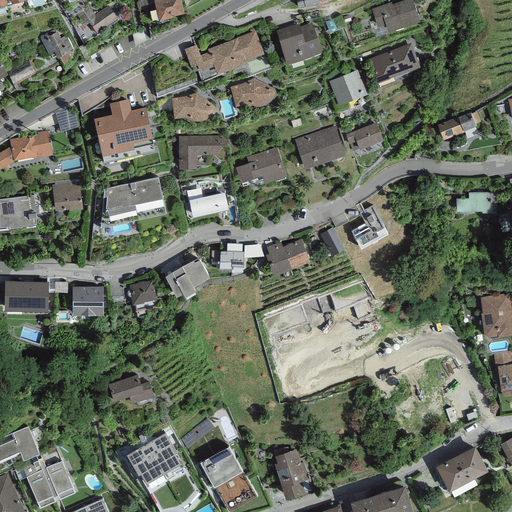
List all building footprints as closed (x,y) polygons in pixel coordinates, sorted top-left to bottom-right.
[(154,0),(138,0),(137,2),(138,10),(149,8),(148,4),(155,1),(154,0)] [(181,0),(154,0),(155,1),(156,4),(159,17),(184,11),(181,0)] [(296,0),(298,9),(328,1),(328,0),(296,0)] [(372,7),(377,25),(386,22),(388,29),(420,19),(413,0),(401,0),(392,3),(391,1),(372,7)] [(152,19),(159,17),(156,4),(154,4),(155,8),(150,9),(152,19)] [(117,17),(108,5),(95,15),(88,6),(77,14),(85,24),(89,21),(97,32),(117,17)] [(299,22),(276,30),(287,62),(323,50),(313,21),(301,25),(299,22)] [(197,43),(184,48),(191,65),(197,63),(200,70),(214,65),(217,72),(246,61),(245,59),(264,51),(255,29),(207,48),(208,51),(201,54),(197,43)] [(47,32),(40,36),(48,52),(54,49),(58,56),(68,51),(57,31),(49,35),(47,32)] [(411,41),(370,58),(376,71),(372,72),(376,83),(421,65),(411,41)] [(29,59),(7,71),(13,82),(35,70),(29,59)] [(357,69),(329,80),(339,104),(367,93),(357,69)] [(242,83),(230,86),(235,105),(246,102),(248,103),(250,104),(253,105),(256,105),(259,104),(261,104),(264,103),(267,101),(270,100),(272,98),(274,95),(275,94),(276,92),(275,90),(275,89),(273,88),(254,77),(242,83)] [(184,96),(171,97),(174,117),(185,115),(187,116),(189,117),(192,118),(195,119),(197,119),(200,119),(203,118),(206,117),(209,116),(212,114),(214,112),(215,111),(216,109),(216,107),(216,105),(214,104),(197,92),(184,96)] [(129,97),(109,102),(111,112),(94,116),(102,152),(134,144),(134,142),(154,137),(145,104),(131,108),(129,97)] [(235,114),(233,100),(224,101),(226,115),(235,114)] [(470,111),(437,123),(443,138),(465,131),(464,129),(475,125),(474,123),(471,113),(470,111)] [(477,111),(471,113),(474,123),(480,120),(477,111)] [(377,121),(346,133),(353,151),(384,138),(377,121)] [(335,124),(295,139),(305,167),(345,153),(335,124)] [(53,153),(48,130),(37,132),(37,133),(10,138),(10,145),(0,151),(0,166),(15,158),(33,154),(33,157),(53,153)] [(221,135),(178,135),(178,166),(196,166),(196,153),(221,153),(221,146),(227,146),(227,136),(221,136),(221,135)] [(246,156),(248,162),(236,166),(243,186),(264,179),(265,183),(286,176),(276,146),(246,156)] [(166,211),(158,175),(130,181),(124,183),(104,187),(100,226),(166,211)] [(79,181),(52,185),(55,211),(83,207),(79,181)] [(225,190),(189,198),(193,215),(228,207),(225,190)] [(496,210),(496,191),(469,191),(469,197),(456,197),(456,209),(482,209),(482,210),(496,210)] [(34,193),(0,196),(0,232),(37,228),(35,214),(37,214),(36,211),(39,211),(38,202),(35,203),(34,193)] [(373,204),(360,211),(365,221),(351,229),(361,246),(388,231),(373,204)] [(333,226),(320,233),(332,253),(344,246),(333,226)] [(281,239),(266,245),(269,252),(266,253),(274,273),(310,258),(301,237),(283,244),(281,239)] [(242,242),(227,242),(227,250),(211,249),(211,259),(211,263),(217,263),(217,265),(219,265),(219,270),(226,270),(226,267),(229,267),(229,265),(232,265),(243,265),(244,256),(244,251),(242,251),(242,242)] [(260,243),(244,244),(244,251),(244,256),(264,255),(260,243)] [(210,273),(198,253),(164,273),(176,293),(183,289),(185,292),(195,286),(193,282),(210,273)] [(48,279),(5,280),(5,308),(48,308),(48,279)] [(156,296),(152,279),(129,284),(133,303),(134,302),(136,310),(156,305),(154,297),(156,296)] [(103,285),(73,285),(73,313),(103,312),(103,285)] [(511,310),(509,293),(480,296),(482,311),(481,311),(485,333),(486,334),(486,335),(487,336),(488,337),(490,338),(492,338),(497,337),(511,334),(511,310)] [(436,365),(445,381),(469,367),(460,351),(436,365)] [(493,354),(495,367),(498,366),(497,364),(511,362),(511,356),(511,351),(493,354)] [(511,362),(497,364),(498,366),(501,390),(502,392),(502,394),(504,395),(505,396),(507,396),(511,395),(511,362)] [(138,373),(108,382),(114,399),(129,395),(131,403),(154,396),(150,380),(141,383),(138,373)] [(434,383),(420,388),(422,397),(396,406),(405,433),(420,428),(418,424),(445,415),(434,383)] [(28,426),(13,432),(15,438),(0,444),(0,458),(20,450),(24,457),(39,450),(28,426)] [(166,430),(126,452),(138,472),(139,472),(151,492),(188,471),(177,451),(177,450),(166,430)] [(511,436),(500,443),(511,463),(511,461),(511,436)] [(436,464),(449,489),(488,468),(475,443),(436,464)] [(229,444),(200,461),(229,510),(257,494),(242,468),(243,468),(229,444)] [(296,447),(275,454),(277,461),(275,462),(286,496),(305,490),(305,488),(310,486),(307,477),(308,476),(304,464),(302,465),(296,447)] [(62,459),(46,466),(42,457),(23,466),(27,475),(26,475),(39,506),(75,490),(62,459)] [(25,511),(8,473),(0,476),(0,511),(25,511)] [(351,499),(354,511),(408,511),(414,510),(405,482),(351,499)] [(109,511),(102,497),(69,511),(109,511)]
